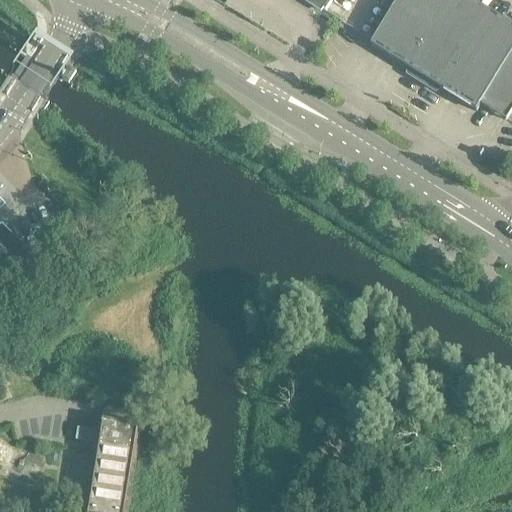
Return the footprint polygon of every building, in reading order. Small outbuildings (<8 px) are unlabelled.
[(308,0),(325,11),(332,0),(308,0)] [(511,29),(464,0),(400,0),(371,47),(476,112),(481,104),(506,120),(511,110),(511,29)] [(76,72),(69,68),(68,68),(60,79),(68,84),(76,72)] [(40,266),(5,231),(0,225),(0,295),(7,289),(22,274),(26,279),(40,266)] [(126,511),(140,427),(101,421),(99,434),(94,433),(93,443),(98,443),(86,511),(126,511)]
